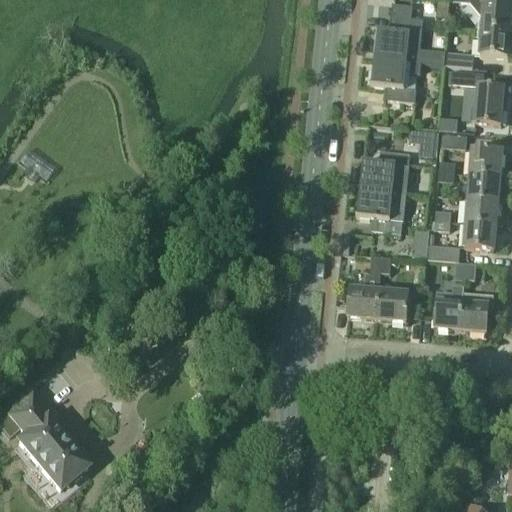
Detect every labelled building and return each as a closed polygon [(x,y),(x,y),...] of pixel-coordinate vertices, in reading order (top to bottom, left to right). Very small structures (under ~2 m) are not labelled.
[(509,37),(511,10),(496,9),(497,0),(449,0),(449,7),(468,8),(482,26),(481,35),(509,37)] [(377,36),(374,63),(407,67),(420,69),(444,71),(445,58),(420,56),(423,26),(411,24),(412,12),(392,10),(389,38),(377,36)] [(507,64),(509,37),(481,35),(479,62),(507,64)] [(445,58),(444,71),(472,74),(473,61),(445,58)] [(374,63),(371,92),(386,93),(385,105),(414,109),(416,96),(404,94),(405,80),(419,79),(420,69),(407,68),(407,67),(374,63)] [(483,79),(451,76),(450,90),(476,92),(474,114),(472,114),(471,127),(473,127),(473,129),(500,132),(504,93),(482,91),(483,79)] [(441,140),(440,154),(465,156),(467,142),(441,140)] [(419,162),(435,163),(436,151),(420,149),(419,162)] [(470,155),(468,181),(500,183),(502,157),(470,155)] [(362,167),(359,195),(392,198),(406,199),(409,173),(407,173),(409,160),(380,157),(378,169),(362,167)] [(439,166),(438,178),(454,179),(455,168),(439,166)] [(438,178),(438,187),(453,188),(454,179),(438,178)] [(468,181),(466,205),(497,208),(500,183),(468,181)] [(359,195),(357,223),(372,225),(371,237),(400,240),(402,227),(403,227),(406,199),(392,198),(359,195)] [(466,205),(464,229),(495,232),(497,208),(466,205)] [(435,215),(435,227),(450,228),(451,217),(435,215)] [(435,227),(434,235),(449,237),(450,228),(435,227)] [(464,229),(462,254),(493,257),(495,232),(464,229)] [(427,263),(427,266),(455,268),(458,268),(459,253),(433,251),(434,239),(429,239),(428,247),(428,251),(427,263)] [(411,261),(427,263),(428,251),(428,247),(412,246),(411,261)] [(372,278),(381,278),(382,263),(373,262),(372,278)] [(382,263),(381,278),(390,279),(391,263),(382,263)] [(454,284),(464,285),(466,269),(458,268),(455,268),(454,284)] [(466,269),(464,285),(474,286),(475,270),(466,269)] [(349,295),(347,324),(377,326),(379,298),(349,295)] [(379,298),(377,326),(405,329),(408,300),(379,298)] [(434,334),(460,337),(463,299),(462,307),(449,306),(449,305),(439,304),(439,306),(436,306),(434,334)] [(463,299),(460,337),(486,339),(487,326),(490,326),(492,302),(463,299)] [(3,416),(0,418),(0,432),(9,443),(19,434),(25,442),(17,448),(58,497),(86,474),(61,444),(46,426),(54,419),(31,392),(3,416)] [(476,511),(477,511),(481,506),(480,502),(474,498),(468,507),(476,511)]
